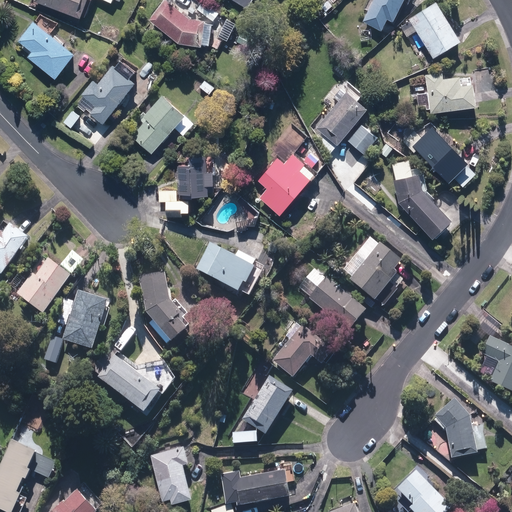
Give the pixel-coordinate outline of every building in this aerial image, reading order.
[(34,0),(34,2),(84,20),(91,0),(34,0)] [(253,0),(232,0),(247,9),(253,0)] [(372,0),(362,22),(382,31),(386,22),(394,26),(407,0),(372,0)] [(196,23),(167,1),(151,22),(179,44),(211,47),(213,24),(196,23)] [(436,3),(409,20),(399,26),(415,52),(425,46),(434,60),(461,43),(436,3)] [(32,53),(27,58),(54,80),(75,55),(35,21),(18,41),(32,53)] [(124,58),(116,68),(114,66),(98,86),(93,82),(82,96),(84,97),(77,106),(85,112),(86,111),(89,114),(104,125),(137,85),(129,79),(138,69),(124,58)] [(425,75),(427,85),(415,87),(419,116),(436,114),(476,108),(473,80),(460,82),(460,76),(447,78),(447,73),(425,75)] [(204,80),(199,88),(209,95),(214,88),(204,80)] [(316,136),(330,155),(341,142),(368,111),(348,93),(341,87),(332,97),(339,103),(317,128),(320,131),(316,136)] [(150,154),(175,128),(183,136),(195,125),(182,112),(164,95),(144,116),(148,120),(132,137),(150,154)] [(378,137),(362,124),(348,141),(365,154),(378,137)] [(413,152),(415,150),(448,184),(454,179),(462,187),(476,174),(432,126),(421,137),(414,131),(403,141),(413,152)] [(386,143),(378,152),(386,160),(395,150),(386,143)] [(257,181),(267,190),(260,199),(282,217),(316,177),(305,168),(307,165),(292,153),(284,163),(277,157),(257,181)] [(371,162),(364,157),(355,169),(361,174),(371,162)] [(209,200),(209,186),(214,186),(214,173),(209,173),(209,158),(190,158),(190,166),(179,166),(179,190),(179,199),(209,200)] [(392,164),(396,181),(394,181),(398,203),(433,240),(453,222),(428,195),(424,175),(413,177),(410,161),(392,164)] [(189,218),(189,202),(179,202),(179,199),(179,190),(159,190),(159,203),(166,203),(166,218),(189,218)] [(253,217),(235,223),(239,234),(257,228),(253,217)] [(0,275),(2,276),(31,240),(12,225),(4,235),(0,232),(0,275)] [(341,275),(368,298),(364,303),(372,310),(376,304),(375,303),(377,301),(385,307),(406,281),(394,272),(401,263),(371,238),(341,275)] [(196,271),(218,282),(216,287),(234,296),(237,291),(240,293),(251,298),(264,272),(254,267),(256,261),(239,253),(236,258),(209,245),(196,271)] [(44,316),(72,278),(85,261),(73,251),(60,269),(51,262),(38,278),(33,274),(17,296),(44,316)] [(366,314),(316,269),(298,289),(349,334),(366,314)] [(146,314),(153,322),(150,325),(168,346),(172,343),(173,345),(193,328),(173,305),(168,275),(141,279),(146,314)] [(110,301),(80,291),(64,342),(94,351),(110,301)] [(321,367),(334,351),(303,326),(274,362),(295,379),(311,358),(321,367)] [(56,365),(64,342),(51,338),(44,362),(56,365)] [(511,349),(488,339),(481,356),(497,363),(489,381),(511,390),(511,349)] [(176,379),(165,362),(137,366),(118,352),(98,378),(147,417),(176,379)] [(294,393),(271,378),(243,421),(266,436),(294,393)] [(477,454),(477,451),(487,449),(482,423),(471,425),(469,416),(454,400),(438,415),(432,421),(442,431),(445,428),(451,459),(477,454)] [(21,511),(28,498),(20,494),(30,472),(49,480),(57,463),(37,455),(39,451),(12,439),(0,467),(0,510),(4,511),(21,511)] [(187,479),(184,468),(189,467),(184,448),(171,452),(151,457),(163,504),(170,502),(172,508),(192,502),(187,479)] [(397,488),(412,505),(409,507),(412,511),(449,511),(452,509),(417,470),(397,488)] [(286,471),(236,480),(240,506),(290,498),(286,471)] [(97,511),(92,505),(78,490),(54,511),(97,511)] [(234,511),(231,503),(212,509),(212,511),(234,511)] [(358,511),(355,503),(329,511),(358,511)]
